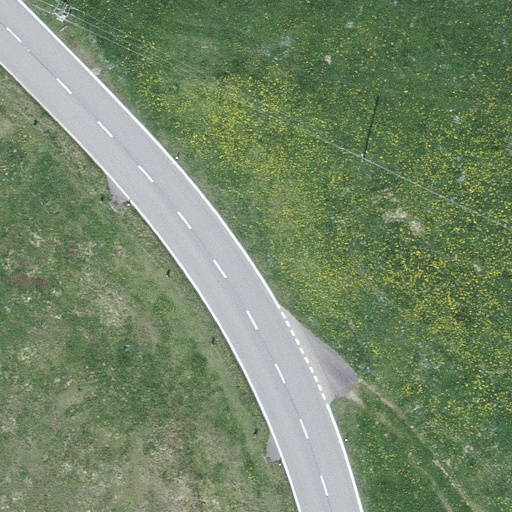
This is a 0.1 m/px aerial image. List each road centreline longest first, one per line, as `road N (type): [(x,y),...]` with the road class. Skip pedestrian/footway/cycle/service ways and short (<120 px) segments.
road 1 (secondary): [(0,23),(135,163),(228,279),(289,382),(331,511)]
road 2 (track): [(472,511),(385,407),(338,371),(276,356)]
